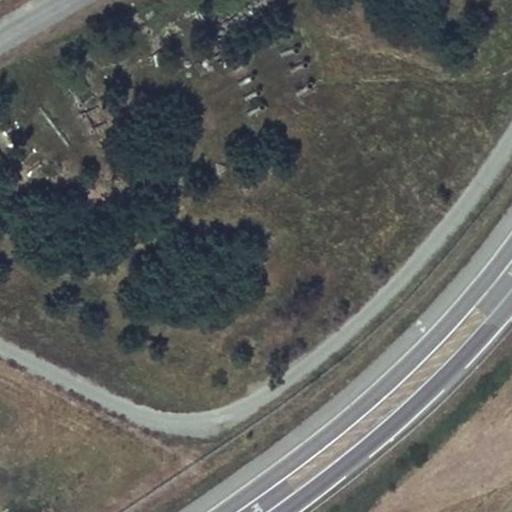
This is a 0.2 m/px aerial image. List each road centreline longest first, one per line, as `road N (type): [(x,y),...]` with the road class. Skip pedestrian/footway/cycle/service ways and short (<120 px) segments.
road 1 (secondary): [(511,250),(409,364),(224,511)]
road 2 (secondary): [(283,511),(436,386),(511,304)]
